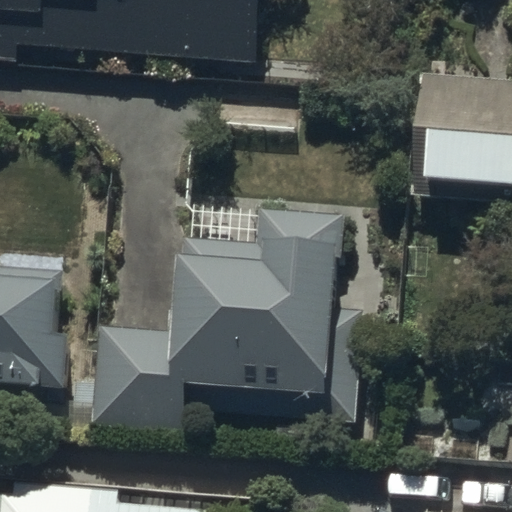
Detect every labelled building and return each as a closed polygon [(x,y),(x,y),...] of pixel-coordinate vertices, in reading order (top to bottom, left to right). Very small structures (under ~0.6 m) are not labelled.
[(0,0),(0,64),(17,66),(17,56),(259,76),(265,0),(0,0)] [(511,92),(426,89),(422,215),(511,217),(511,92)] [(315,456),(315,430),(359,433),(366,321),(342,319),(348,225),(261,220),(259,255),(185,250),(180,343),(100,338),(96,391),(78,390),(76,419),(95,420),(94,438),(191,444),(192,423),(277,428),(276,456),(315,456)] [(0,425),(1,426),(2,402),(71,405),(73,355),(61,354),(64,275),(0,272),(0,425)] [(125,511),(126,501),(26,495),(24,511),(125,511)]
